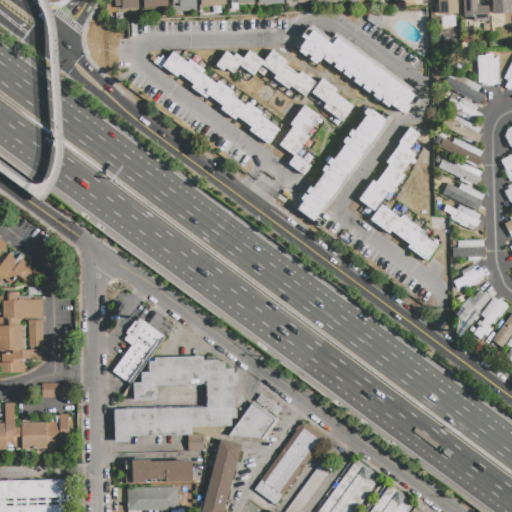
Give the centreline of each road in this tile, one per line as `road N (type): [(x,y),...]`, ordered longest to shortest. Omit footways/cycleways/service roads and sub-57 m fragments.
road 1 (motorway): [(0,124),(511,502)]
road 2 (motorway): [(511,451),(0,73)]
road 3 (secondary): [(55,45),(119,106),(511,393)]
road 4 (tertiary): [(0,177),(455,511)]
road 5 (residential): [(97,511),(97,251)]
road 6 (residential): [(0,393),(20,393),(55,366),(55,264),(0,222)]
